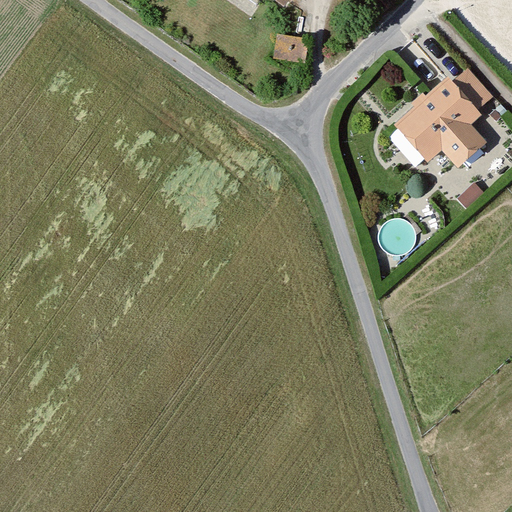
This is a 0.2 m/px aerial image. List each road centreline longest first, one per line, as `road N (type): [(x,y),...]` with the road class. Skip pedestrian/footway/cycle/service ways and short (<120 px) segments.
road 1 (track): [(418,0),(290,131),(330,193),(433,511)]
road 2 (track): [(290,131),(98,0)]
